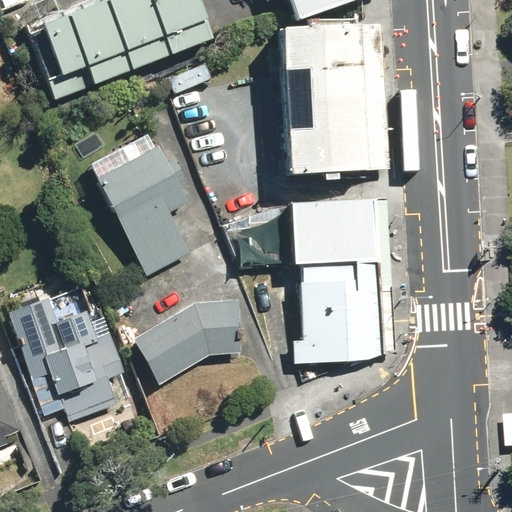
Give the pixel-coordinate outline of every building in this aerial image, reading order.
[(186,0),(113,0),(32,32),(50,80),(42,83),(50,104),(204,45),(186,0)] [(265,156),(353,152),(345,20),(258,25),(265,156)] [(84,171),(89,181),(143,278),(186,254),(166,218),(183,208),(172,188),(180,183),(170,165),(164,168),(146,136),(84,171)] [(270,245),(366,240),(362,172),(267,177),(270,245)] [(371,335),(366,240),(278,244),(283,340),(371,335)] [(74,289),(0,317),(0,318),(39,418),(60,410),(66,424),(112,406),(103,382),(120,376),(94,311),(84,315),(74,289)] [(185,309),(125,343),(157,388),(205,357),(230,354),(231,304),(185,309)] [(0,440),(19,434),(0,383),(0,440)]
